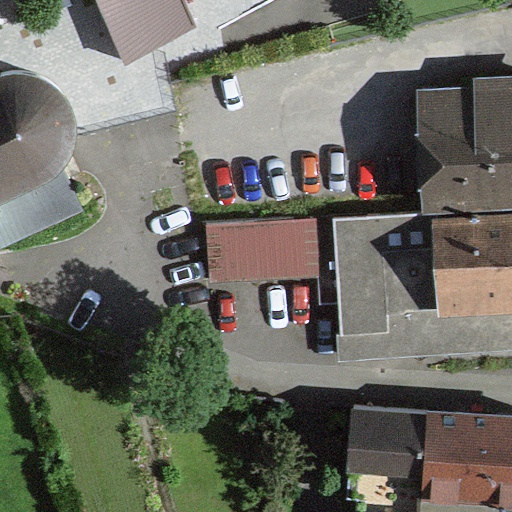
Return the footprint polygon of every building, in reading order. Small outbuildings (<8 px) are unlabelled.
[(101,0),(127,59),(197,21),(188,0),(101,0)] [(0,241),(82,204),(61,160),(72,141),(75,121),(71,99),(60,81),(35,67),(22,65),(0,69),(0,241)] [(423,92),(424,116),(511,112),(511,81),(504,82),(504,89),(423,92)] [(511,112),(424,116),(428,201),(511,197),(511,112)] [(439,208),(336,214),(343,350),(511,342),(511,213),(440,216),(439,208)] [(314,215),(295,215),(209,219),(212,276),(317,272),(314,215)] [(369,496),(367,511),(422,511),(424,491),(425,476),(463,480),(507,482),(511,482),(511,413),(468,411),(457,411),(457,425),(430,423),(431,409),(428,409),(353,405),(351,453),(361,454),(358,495),(369,496)] [(431,409),(430,423),(457,425),(457,411),(431,409)] [(463,480),(425,476),(424,491),(463,494),(463,480)] [(507,482),(463,480),(463,494),(506,497),(507,482)]
